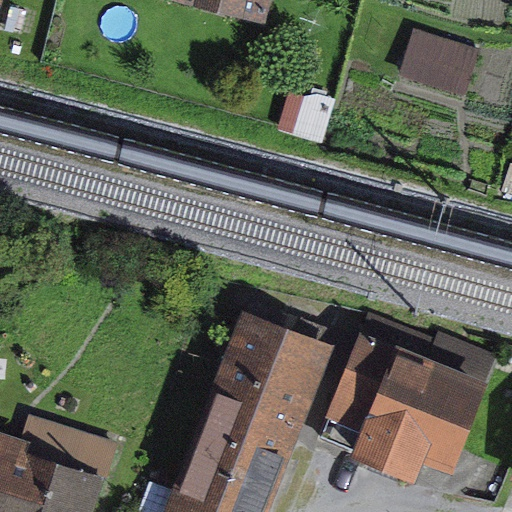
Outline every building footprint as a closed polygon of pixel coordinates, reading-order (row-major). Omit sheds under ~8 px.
[(0,0),(0,41),(33,50),(44,4),(27,0),(0,0)] [(192,0),(274,24),(280,0),(192,0)] [(472,52),(414,33),(402,69),(460,87),(472,52)] [(178,511),(285,511),(350,349),(257,313),(178,511)] [(470,468),(502,383),(373,333),(340,418),(470,468)] [(0,511),(101,511),(127,443),(27,406),(19,426),(0,419),(0,511)]
